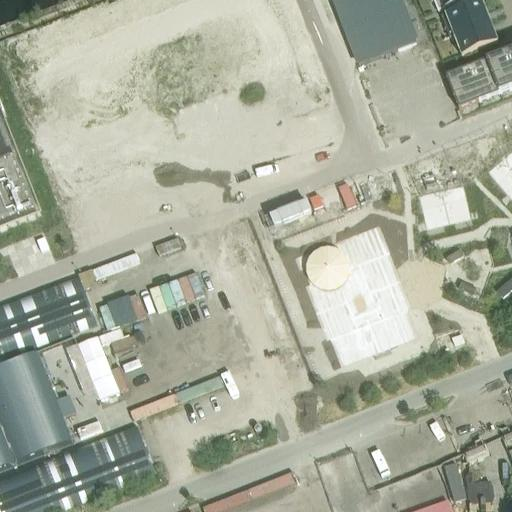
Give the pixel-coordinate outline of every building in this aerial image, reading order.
[(398,0),(333,0),(360,68),(417,46),(398,0)] [(432,0),(438,14),(474,0),(432,0)] [(450,41),(455,39),(490,25),(482,4),(442,19),(450,41)] [(498,45),(490,25),(455,39),(463,59),(498,45)] [(511,67),(507,56),(504,57),(487,64),(500,97),(511,92),(511,67)] [(467,72),(480,105),(500,97),(487,64),(467,72)] [(480,105),(467,72),(447,79),(460,113),(480,105)] [(0,229),(34,216),(0,129),(0,229)] [(511,170),(504,161),(488,174),(511,203),(511,202),(511,170)] [(463,188),(441,193),(449,227),(471,222),(463,188)] [(441,193),(418,198),(426,232),(449,227),(441,193)] [(381,224),(292,259),(298,274),(303,272),(308,285),(303,287),(325,344),(329,343),(340,371),(421,340),(410,312),(414,310),(381,224)] [(79,278),(0,308),(0,473),(30,462),(32,468),(0,480),(0,511),(65,511),(156,477),(136,427),(42,464),(40,458),(73,446),(39,357),(6,369),(3,363),(97,327),(79,278)] [(138,323),(130,300),(109,307),(117,331),(138,323)] [(88,345),(94,364),(114,357),(107,338),(88,345)] [(99,392),(70,401),(77,422),(100,415),(105,430),(111,428),(99,392)] [(450,511),(447,501),(413,511),(450,511)]
